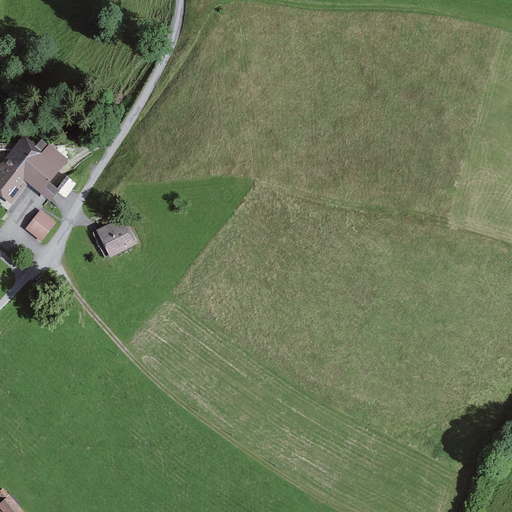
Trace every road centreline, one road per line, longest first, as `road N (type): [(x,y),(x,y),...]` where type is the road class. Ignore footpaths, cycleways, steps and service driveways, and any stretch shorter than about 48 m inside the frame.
road 1 (track): [(44,254),(165,390),(346,511)]
road 2 (residential): [(27,279),(160,70),(180,0)]
